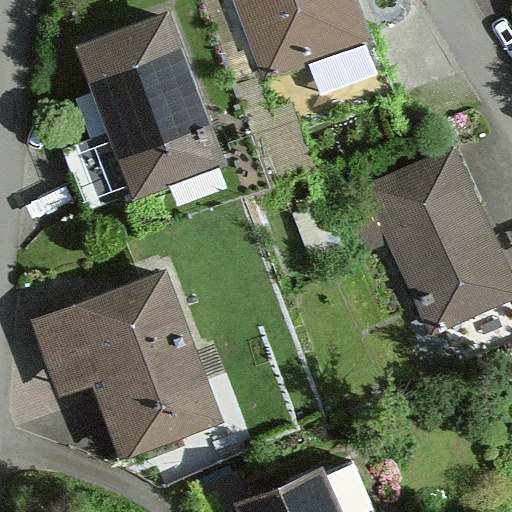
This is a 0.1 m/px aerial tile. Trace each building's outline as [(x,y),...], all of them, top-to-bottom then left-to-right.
[(254,0),(279,63),(360,31),(348,0),(254,0)] [(164,27),(94,54),(145,185),(215,158),(164,27)] [(511,274),(456,161),(380,198),(438,314),(511,277),(511,274)] [(103,369),(132,449),(213,419),(163,283),(48,325),(69,382),(103,369)] [(342,511),(326,472),(253,503),(256,511),(342,511)]
